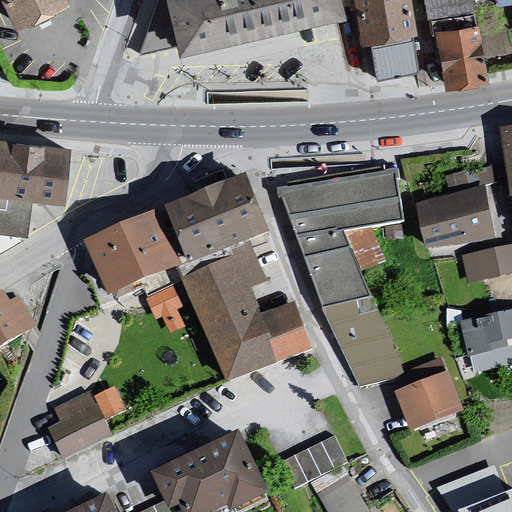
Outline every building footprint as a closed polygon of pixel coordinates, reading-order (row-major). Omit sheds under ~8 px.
[(1,0),(17,34),(70,10),(65,0),(1,0)] [(340,0),(159,0),(141,54),(182,45),(184,57),(345,21),(340,0)] [(408,0),(353,0),(363,47),(371,45),(411,37),(416,36),(408,0)] [(425,0),(429,20),(473,12),(471,0),(425,0)] [(486,70),(479,28),(438,35),(446,85),(488,78),(486,70)] [(411,37),(371,45),(378,82),(418,75),(411,37)] [(511,126),(498,130),(511,192),(511,126)] [(64,155),(0,143),(0,201),(33,205),(61,208),(64,155)] [(401,216),(396,168),(278,187),(323,303),(371,293),(362,271),(341,224),(368,221),(401,216)] [(243,173),(168,204),(191,259),(266,228),(243,173)] [(482,185),(413,200),(416,213),(424,250),(493,235),(482,185)] [(0,253),(19,241),(33,205),(0,201),(0,253)] [(158,205),(85,235),(109,294),(182,264),(158,205)] [(385,261),(368,221),(341,224),(362,271),(385,261)] [(462,255),(468,283),(483,280),(511,273),(511,254),(510,245),(462,255)] [(253,251),(187,280),(195,300),(228,377),(309,346),(295,302),(261,316),(249,286),(265,277),(253,251)] [(148,291),(158,314),(183,303),(173,280),(148,291)] [(378,312),(371,293),(323,303),(360,387),(391,378),(404,375),(403,371),(378,312)] [(2,296),(0,297),(0,352),(31,328),(18,301),(8,305),(2,296)] [(511,310),(492,315),(461,322),(468,354),(511,343),(511,310)] [(462,407),(442,355),(403,371),(404,375),(391,378),(409,429),(462,407)] [(110,435),(88,391),(56,407),(61,420),(50,427),(64,457),(110,435)] [(241,433),(155,470),(172,507),(185,502),(189,511),(209,511),(265,488),(241,433)] [(334,434),(282,461),(295,487),(311,480),(341,463),(347,461),(334,434)] [(367,511),(341,463),(311,480),(328,511),(367,511)] [(511,511),(511,488),(455,510),(456,511),(511,511)] [(116,511),(108,495),(70,511),(116,511)]
